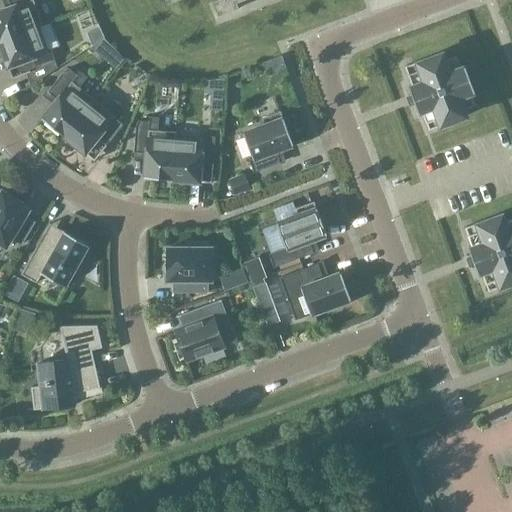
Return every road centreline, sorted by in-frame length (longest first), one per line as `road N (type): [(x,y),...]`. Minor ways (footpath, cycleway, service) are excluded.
road 1 (unclassified): [(416,317),(316,47),(442,0)]
road 2 (unclassified): [(416,317),(162,411)]
road 3 (residential): [(162,411),(130,307),(130,214)]
road 4 (unclassified): [(162,411),(54,449),(0,449)]
road 5 (residential): [(130,214),(60,184),(0,129)]
